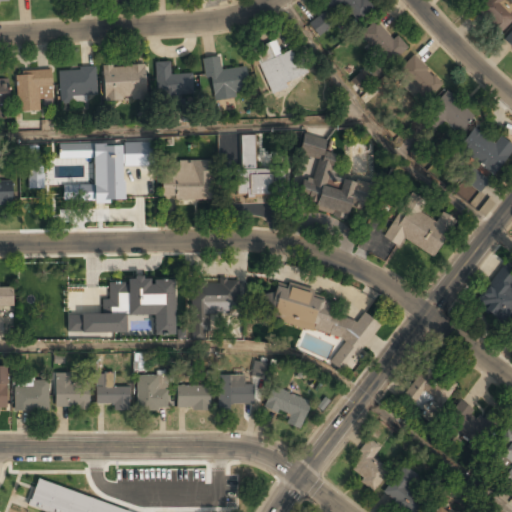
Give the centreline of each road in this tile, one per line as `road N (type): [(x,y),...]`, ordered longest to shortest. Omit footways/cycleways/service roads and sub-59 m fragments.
road 1 (residential): [(428,314),(378,277),(289,244),(0,244)]
road 2 (tertiary): [(511,207),(276,511)]
road 3 (residential): [(302,476),(245,448),(0,447)]
road 4 (residential): [(0,35),(213,23),(270,0)]
